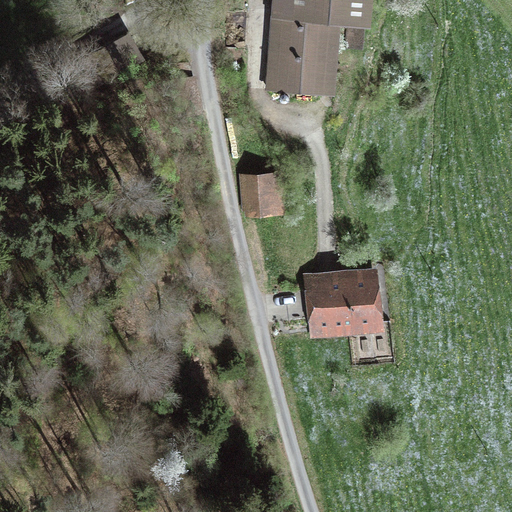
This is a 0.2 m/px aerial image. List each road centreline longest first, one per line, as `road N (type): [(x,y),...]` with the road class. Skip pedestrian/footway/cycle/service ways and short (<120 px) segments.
road 1 (unclassified): [(204,0),(204,60),(236,225),(312,511)]
road 2 (track): [(326,249),(318,145),(264,104),(256,85),(258,0)]
road 3 (track): [(0,108),(45,69),(149,9)]
